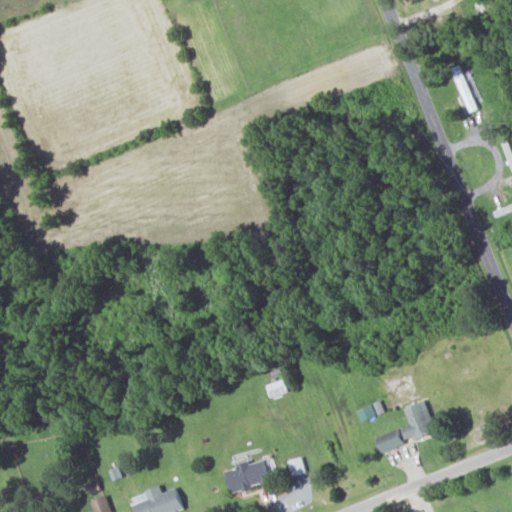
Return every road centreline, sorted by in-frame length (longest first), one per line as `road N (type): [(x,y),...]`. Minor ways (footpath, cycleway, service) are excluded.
road 1 (residential): [(511,318),(383,0)]
road 2 (residential): [(511,448),(349,511)]
